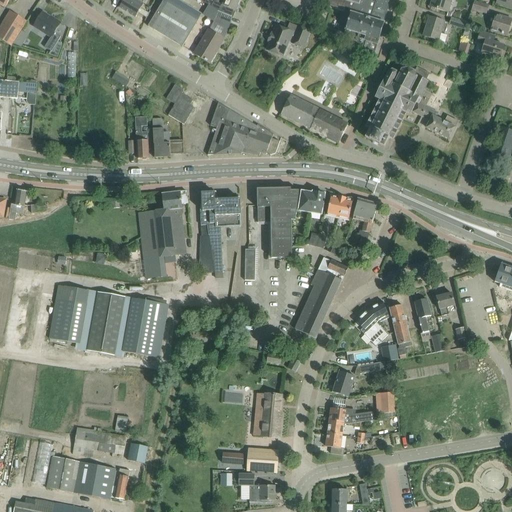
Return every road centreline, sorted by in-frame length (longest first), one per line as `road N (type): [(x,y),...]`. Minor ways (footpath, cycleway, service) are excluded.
road 1 (primary): [(376,184),(303,169),(122,176),(0,165)]
road 2 (unclassified): [(213,87),(301,142),(458,194)]
road 3 (tertiary): [(304,482),(312,473),(511,437)]
road 4 (residential): [(304,482),(303,399),(333,323),(364,290)]
road 5 (unclassified): [(213,87),(71,0)]
road 6 (residential): [(511,81),(401,40),(411,0)]
road 7 (primary): [(376,184),(511,248)]
road 8 (primary): [(511,234),(376,184)]
road 9 (residential): [(458,194),(494,97),(511,93)]
